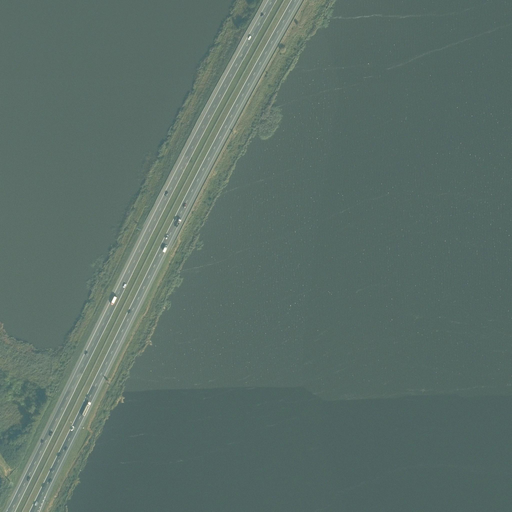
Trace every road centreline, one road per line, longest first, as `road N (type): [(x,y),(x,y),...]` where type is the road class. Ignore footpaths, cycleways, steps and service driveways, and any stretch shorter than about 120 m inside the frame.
road 1 (motorway): [(32,511),(295,0)]
road 2 (motorway): [(272,0),(10,511)]
